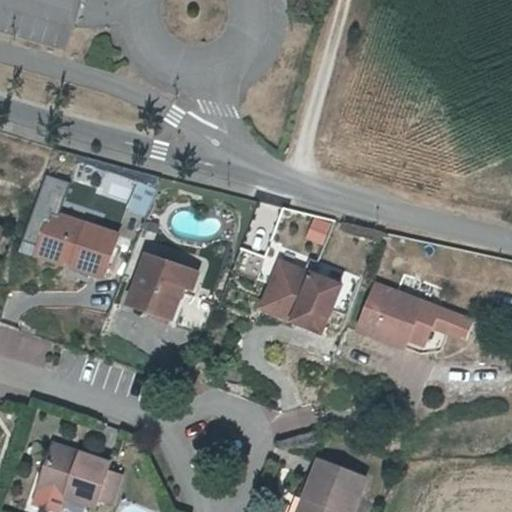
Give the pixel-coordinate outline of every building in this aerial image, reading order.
[(119,232),(56,210),(44,245),(81,257),(77,265),(105,275),(119,232)] [(41,253),(77,265),(81,257),(44,245),(41,253)] [(173,321),(190,270),(150,257),(133,307),(173,321)] [(327,328),(344,281),(284,259),(267,307),(327,328)] [(446,348),(460,310),(425,298),(381,282),(363,330),(379,336),(384,323),(412,333),(408,345),(425,351),(446,348)] [(478,316),(460,310),(454,328),(472,335),(478,316)] [(379,336),(408,345),(412,333),(384,323),(379,336)] [(112,503),(116,493),(102,488),(106,474),(110,465),(54,448),(40,489),(95,508),(97,502),(111,507),(112,503)] [(324,460),(307,500),(312,502),(308,511),(355,511),(369,478),(324,460)] [(106,474),(102,488),(116,493),(121,479),(106,474)]
